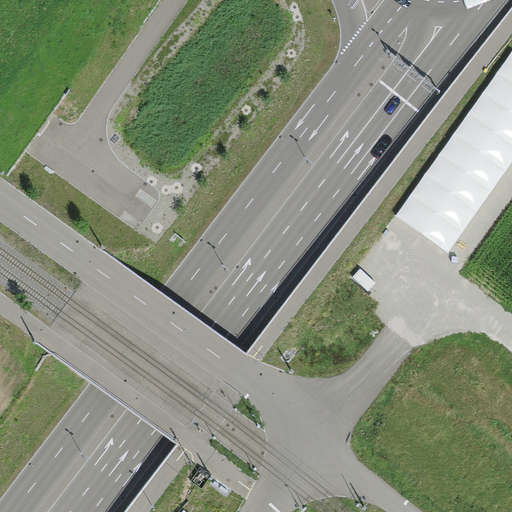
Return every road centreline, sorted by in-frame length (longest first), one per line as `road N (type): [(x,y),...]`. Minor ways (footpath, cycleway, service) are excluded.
road 1 (secondary): [(402,1),(16,511)]
road 2 (secondary): [(88,511),(469,11)]
road 3 (unclassified): [(99,274),(238,370),(322,441)]
road 4 (unclassified): [(99,274),(0,203)]
